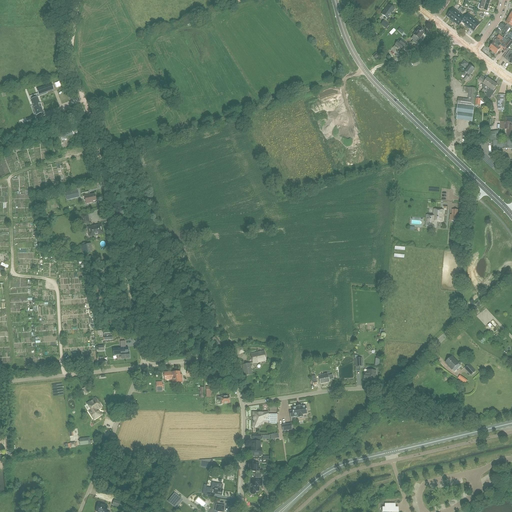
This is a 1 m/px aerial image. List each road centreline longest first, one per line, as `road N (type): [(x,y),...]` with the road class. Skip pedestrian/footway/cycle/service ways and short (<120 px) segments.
road 1 (residential): [(242,404),(386,389),(511,273)]
road 2 (primary): [(511,215),(365,71),(334,0)]
road 3 (track): [(100,160),(365,71)]
road 4 (tertiary): [(292,501),(342,464),(511,423)]
road 5 (residential): [(146,363),(104,177)]
road 6 (track): [(104,177),(71,66),(78,0)]
road 7 (residential): [(80,511),(140,367)]
road 8 (track): [(66,375),(55,284),(12,273)]
road 9 (residential): [(5,382),(140,367)]
road 10 (residential): [(242,404),(221,359),(146,363)]
